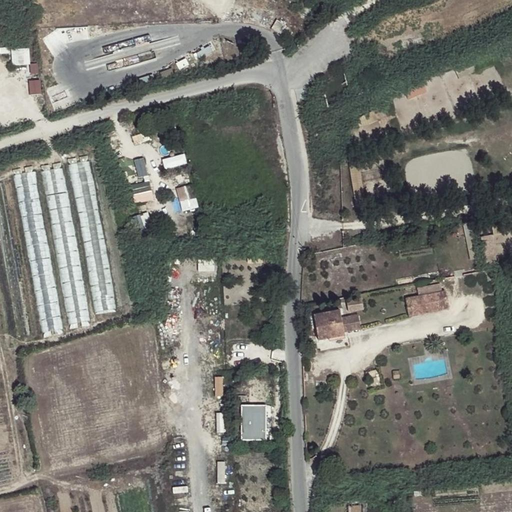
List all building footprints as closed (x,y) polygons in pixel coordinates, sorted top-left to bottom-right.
[(30,47),(12,48),(12,64),(31,63),(30,47)] [(473,63),(454,71),(458,80),(477,72),(473,63)] [(403,92),(408,102),(426,93),(422,83),(403,92)] [(356,121),(359,129),(377,123),(374,114),(356,121)] [(185,152),(162,159),(165,168),(188,162),(185,152)] [(143,156),(134,160),(140,176),(149,173),(143,156)] [(94,312),(116,308),(89,161),(68,165),(94,312)] [(347,166),(355,210),(365,208),(357,164),(347,166)] [(63,168),(41,172),(69,324),(91,320),(63,168)] [(35,172),(13,176),(41,333),(64,329),(35,172)] [(188,173),(181,175),(184,185),(176,187),(184,210),(199,205),(188,173)] [(132,183),(135,202),(154,198),(151,180),(132,183)] [(471,222),(463,224),(470,260),(479,259),(471,222)] [(484,262),(496,260),(491,236),(502,234),(500,223),(478,227),(484,262)] [(446,291),(405,299),(409,316),(449,308),(446,291)] [(349,311),(364,308),(362,297),(347,300),(349,311)] [(344,332),(341,318),(340,310),(313,315),(318,341),(345,336),(344,332)] [(358,314),(341,318),(344,332),(361,329),(358,314)] [(258,379),(248,380),(249,403),(271,402),(271,384),(259,385),(258,379)] [(267,439),(267,404),(241,404),(241,439),(267,439)] [(224,481),(226,461),(219,460),(218,481),(224,481)]
